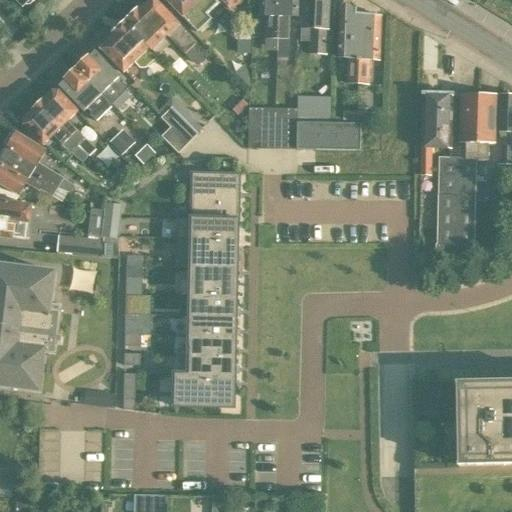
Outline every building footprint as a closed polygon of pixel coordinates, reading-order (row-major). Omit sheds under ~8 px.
[(137,11),(125,23),(158,57),(172,43),(196,68),(209,56),(178,26),(154,0),(152,0),(139,13),(137,11)] [(217,2),(214,0),(164,0),(197,34),(212,20),(206,14),(217,2)] [(214,0),(217,2),(219,5),(221,2),(231,12),(242,0),(214,0)] [(260,0),(260,17),(266,17),(266,40),(266,51),(277,51),(277,40),(277,0),(260,0)] [(277,0),(277,40),(290,40),(290,17),(298,17),(298,0),(277,0)] [(311,29),(310,55),(328,56),(329,0),(302,0),(302,29),(311,29)] [(346,85),(359,85),(361,15),(357,15),(357,10),(353,5),(344,4),(340,10),(339,59),(347,59),(346,85)] [(234,33),(242,21),(228,11),(220,23),(234,33)] [(361,15),(359,85),(370,85),(371,61),(380,61),(382,17),(361,15)] [(158,57),(125,23),(112,34),(115,37),(114,37),(106,36),(98,43),(101,50),(123,73),(134,63),(140,69),(146,69),(158,57)] [(88,58),(77,70),(113,107),(111,105),(127,89),(118,80),(120,78),(95,53),(89,59),(88,58)] [(113,107),(77,70),(65,81),(66,81),(59,88),(83,113),(87,110),(91,113),(88,115),(96,123),(113,107)] [(38,106),(77,147),(78,146),(94,162),(101,155),(68,122),(78,112),(60,93),(53,93),(38,106)] [(453,96),(424,95),(422,177),(432,177),(432,148),(452,149),(453,96)] [(465,159),(459,159),(458,182),(476,182),(476,161),(477,161),(478,96),(460,96),(459,144),(465,144),(465,159)] [(478,96),(477,161),(488,161),(488,145),(495,145),(496,97),(478,96)] [(508,167),(511,166),(511,139),(506,139),(506,132),(511,132),(511,97),(501,97),(500,132),(499,174),(508,174),(508,167)] [(70,154),(77,147),(38,106),(24,120),(24,126),(43,146),(52,137),(62,147),(63,146),(70,154)] [(171,109),(162,118),(188,143),(197,134),(171,109)] [(261,110),(261,128),(261,136),(275,136),(275,130),(275,110),(261,110)] [(290,130),(291,110),(275,110),(275,130),(290,130)] [(298,124),(330,124),(330,112),(297,111),(297,124),(298,124)] [(343,123),(357,123),(358,112),(343,112),(343,123)] [(358,112),(357,123),(370,124),(370,112),(358,112)] [(188,143),(162,118),(161,119),(170,128),(161,137),(177,153),(188,143)] [(296,151),(360,151),(361,125),(298,124),(296,151)] [(109,143),(122,156),(138,140),(129,131),(126,134),(122,130),(109,143)] [(8,150),(4,157),(57,189),(58,188),(62,181),(63,179),(39,164),(46,152),(17,135),(10,135),(5,144),(8,150)] [(146,163),(158,152),(150,143),(138,153),(146,163)] [(0,163),(0,184),(20,196),(26,185),(39,192),(40,190),(52,198),(57,189),(4,157),(1,163),(0,163)] [(458,182),(459,159),(439,158),(437,245),(474,246),(475,183),(476,183),(476,182),(458,182)] [(174,374),(173,407),(234,409),(238,230),(239,175),(192,174),(190,239),(175,239),(175,240),(177,240),(176,266),(175,266),(175,268),(190,268),(189,294),(188,374),(174,374)] [(58,188),(57,189),(67,193),(68,194),(73,184),(63,179),(62,181),(58,188)] [(488,183),(476,183),(475,197),(493,197),(493,184),(488,183)] [(0,201),(15,204),(19,195),(0,184),(0,201)] [(0,237),(26,242),(31,206),(0,201),(0,237)] [(106,212),(105,216),(121,218),(123,207),(107,205),(106,212)] [(105,216),(103,237),(106,237),(119,239),(121,218),(105,216)] [(59,237),(57,254),(101,258),(103,241),(88,240),(59,237)] [(103,241),(101,258),(119,260),(119,239),(106,237),(103,237),(103,241)] [(127,256),(127,266),(142,266),(143,257),(127,256)] [(0,265),(0,387),(13,389),(38,392),(41,392),(41,390),(45,353),(54,354),(56,344),(61,345),(62,338),(56,337),(60,305),(51,304),(54,276),(55,276),(55,273),(53,273),(28,270),(28,269),(0,265)] [(126,279),(142,280),(142,267),(126,267),(126,279)] [(124,296),(124,315),(149,316),(150,297),(124,296)] [(125,315),(124,335),(140,335),(141,316),(125,315)] [(124,335),(124,347),(140,347),(141,335),(124,335)] [(124,366),(140,367),(140,354),(124,354),(124,366)] [(123,374),(123,390),(135,390),(136,374),(123,374)] [(511,381),(458,383),(460,466),(511,465),(511,381)] [(84,392),(83,405),(100,407),(101,394),(84,392)] [(0,482),(18,485),(20,469),(0,466),(0,482)] [(511,511),(511,472),(416,474),(414,474),(414,511),(511,511)] [(16,488),(15,511),(26,511),(26,488),(16,488)] [(167,511),(168,494),(129,494),(128,511),(167,511)]
